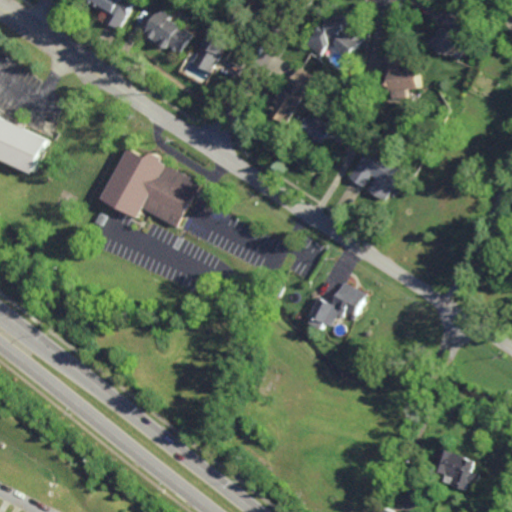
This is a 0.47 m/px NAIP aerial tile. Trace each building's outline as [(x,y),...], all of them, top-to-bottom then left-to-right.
[(130,0),(135,3),(138,4),(123,29),(122,28),(110,21),(109,21),(114,14),(110,12),(105,9),(105,10),(90,2),(91,0),(130,0)] [(170,20),(182,28),(194,35),(182,53),(179,51),(178,52),(173,49),(173,48),(170,46),(168,50),(162,47),(161,47),(162,45),(160,44),(146,35),(147,32),(153,22),(153,21),(159,14),(161,15),(165,9),(171,13),(174,14),(173,15),(170,20)] [(476,27),(472,34),(468,32),(465,38),(464,38),(463,37),(460,44),(454,55),(453,57),(434,47),(438,38),(436,37),(438,35),(438,34),(442,26),(444,27),(445,24),(450,15),(451,14),(464,21),(467,22),(476,27)] [(357,31),(367,39),(363,43),(353,55),(352,56),(347,53),(346,51),(345,51),(340,47),(339,46),(339,45),(332,46),(326,53),(323,56),(310,45),(315,39),(315,38),(321,32),(320,31),(325,25),(326,26),(328,22),(329,19),(333,19),(344,18),(345,18),(346,17),(347,16),(347,15),(354,20),(350,25),(357,31)] [(213,73),(196,63),(205,46),(206,43),(210,37),(215,27),(216,25),(235,35),(231,42),(228,47),(222,55),(222,57),(216,68),(213,73)] [(403,72),(408,72),(408,71),(409,71),(411,70),(411,68),(419,67),(422,67),(423,90),(412,91),(410,91),(410,98),(410,99),(400,99),(397,99),(395,99),(395,92),(393,92),(393,88),(393,84),(393,82),(393,77),(389,77),(387,78),(387,70),(386,57),(386,56),(402,56),(403,72)] [(304,99),(304,100),(305,100),(299,112),(291,126),(272,115),(277,105),(275,103),(277,100),(277,99),(278,98),(280,100),(285,90),(291,93),(292,91),(292,90),(294,87),(292,86),(294,83),(301,71),(302,69),(316,76),(304,99)] [(336,129),(340,122),(340,121),(341,121),(352,128),(352,129),(346,139),(341,146),(330,139),(326,144),(316,138),(315,137),(305,131),(314,115),(320,119),(336,129)] [(26,129),(54,141),(38,176),(7,162),(0,158),(0,116),(19,125),(26,129)] [(164,160),(164,161),(163,163),(168,167),(170,166),(203,185),(200,192),(197,197),(187,215),(186,218),(180,229),(152,214),(153,212),(149,210),(147,213),(146,215),(144,220),(143,219),(135,215),(130,212),(117,206),(107,200),(121,175),(135,150),(150,159),(155,156),(164,160)] [(407,172),(388,202),(371,191),(379,179),(378,179),(377,178),(376,177),(375,177),(374,177),(369,186),(367,184),(367,185),(366,187),(365,187),(354,180),(353,179),(361,166),(362,165),(363,166),(373,151),(373,150),(382,156),(391,162),(394,164),(407,172)] [(105,227),(98,223),(103,213),(110,218),(111,218),(105,227)] [(363,304),(360,313),(358,312),(357,311),(350,307),(349,309),(346,314),(342,312),(338,318),(335,325),(315,314),(313,313),(322,294),(323,294),(332,299),(337,301),(341,291),(342,289),(344,287),(345,284),(348,280),(349,280),(371,291),(363,304)] [(282,296),(276,292),(281,282),(287,286),(282,296)] [(257,366),(249,363),(251,357),(259,360),(259,362),(257,366)] [(455,451),(455,450),(460,452),(468,455),(468,456),(477,460),(476,462),(474,468),(473,470),(481,474),(477,485),(470,482),(469,482),(466,487),(466,488),(466,489),(457,485),(451,483),(450,483),(444,480),(445,477),(446,476),(447,473),(435,468),(444,447),(455,451)] [(356,511),(325,511),(332,495),(359,505),(356,511)]
